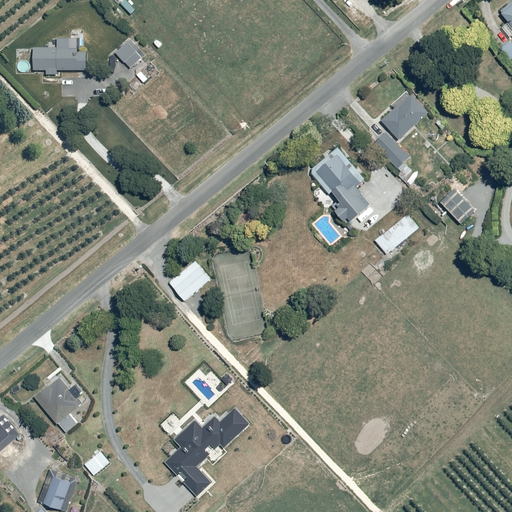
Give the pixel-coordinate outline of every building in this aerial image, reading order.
[(511,2),(501,11),(511,24),(511,2)] [(48,76),(59,76),(59,71),(87,71),(88,52),(79,53),(79,49),(72,48),(71,39),(58,39),(58,48),(35,48),(35,71),(48,71),(48,76)] [(145,55),(131,40),(117,54),(132,69),(145,55)] [(431,114),(413,94),(383,120),(401,140),(431,114)] [(410,157),(386,132),(373,145),(396,170),(410,157)] [(367,180),(339,148),(311,170),(331,194),(335,191),(341,201),(335,206),(346,221),(349,218),(352,222),(371,206),(362,195),(364,192),(359,186),(367,180)] [(453,187),(439,202),(462,225),(476,211),(453,187)] [(376,240),(387,254),(420,228),(408,214),(376,240)] [(213,279),(197,261),(170,282),(186,301),(213,279)] [(61,378),(36,396),(59,424),(85,404),(79,397),(76,399),(61,378)] [(180,447),(165,462),(196,495),(211,482),(196,466),(220,444),(223,448),(250,423),(234,406),(220,420),(215,415),(202,427),(195,419),(173,439),(180,447)] [(0,418),(0,452),(21,436),(5,415),(0,418)] [(110,462),(101,450),(85,463),(94,475),(110,462)] [(76,476),(52,469),(40,501),(69,511),(79,482),(76,476)]
